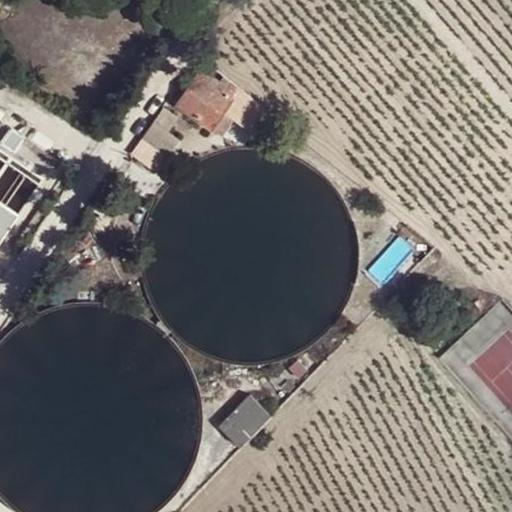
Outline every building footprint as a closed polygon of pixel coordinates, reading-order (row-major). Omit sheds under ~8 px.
[(224,113),(241,88),(226,76),(222,82),(207,72),(204,76),(200,74),(179,105),(213,128),(224,113)] [(235,120),(224,113),(213,128),(224,136),(235,120)] [(13,128),(3,142),(17,152),(27,138),(13,128)] [(397,230),(405,220),(399,215),(391,225),(397,230)] [(167,320),(164,316),(156,325),(167,335),(174,328),(167,320)] [(242,446),(273,415),(251,394),(221,426),(242,446)]
